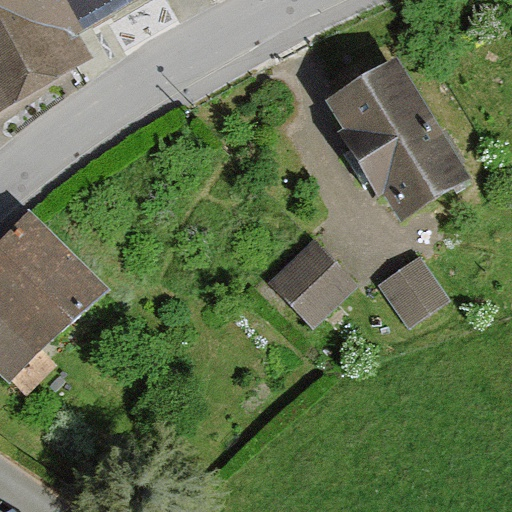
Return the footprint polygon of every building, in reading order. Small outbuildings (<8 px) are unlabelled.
[(171,0),(0,0),(0,143),(82,95),(76,85),(103,69),(90,49),(171,0)] [(479,190),(404,74),(338,117),(413,233),(479,190)] [(109,304),(36,231),(0,267),(0,327),(7,335),(0,341),(0,380),(16,396),(109,304)] [(351,292),(311,250),(265,294),(305,336),(351,292)] [(446,309),(418,266),(381,290),(410,333),(446,309)]
